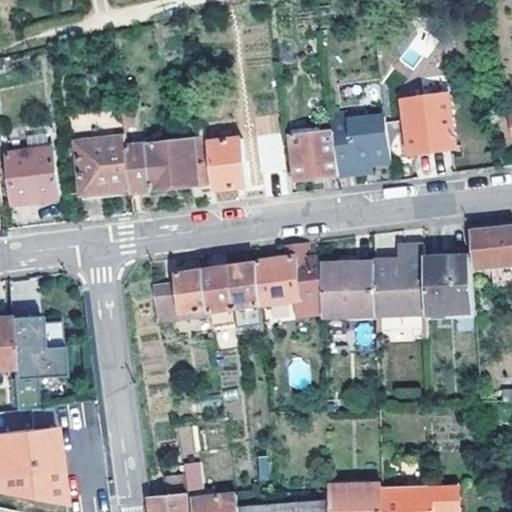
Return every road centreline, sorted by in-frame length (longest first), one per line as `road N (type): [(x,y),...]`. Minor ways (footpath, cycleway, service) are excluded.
road 1 (residential): [(95,244),(511,194)]
road 2 (residential): [(135,511),(95,244)]
road 3 (residential): [(187,0),(68,28)]
